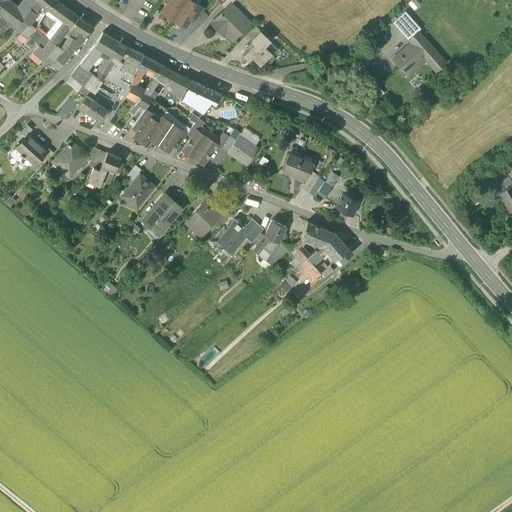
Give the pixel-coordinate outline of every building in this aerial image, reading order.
[(6,0),(0,0),(0,12),(4,16),(11,4),(6,0)] [(55,0),(34,0),(28,10),(25,15),(21,20),(27,23),(28,23),(29,24),(37,13),(34,11),(38,8),(45,13),(48,9),(55,0)] [(24,0),(21,4),(28,10),(34,0),(24,0)] [(78,17),(56,0),(55,0),(48,9),(64,21),(61,25),(67,32),(69,29),(70,29),(78,17)] [(168,0),(168,1),(161,12),(173,20),(185,0),(168,0)] [(189,0),(185,0),(173,20),(185,27),(192,16),(199,5),(189,0)] [(224,0),(220,5),(224,9),(230,4),(230,5),(234,0),(224,0)] [(25,15),(11,4),(4,16),(17,25),(21,20),(25,15)] [(224,9),(210,24),(217,31),(220,29),(232,41),(246,27),(241,22),(245,19),(230,5),(230,4),(224,9)] [(199,5),(192,16),(197,19),(204,9),(199,5)] [(4,16),(0,12),(0,26),(4,29),(10,25),(15,29),(17,25),(4,16)] [(405,12),(393,22),(407,39),(418,30),(420,28),(405,12)] [(92,26),(78,17),(70,29),(74,32),(70,37),(72,38),(75,33),(78,34),(80,31),(86,35),(92,26)] [(15,29),(20,33),(23,29),(27,23),(21,20),(17,25),(15,29)] [(29,24),(28,23),(27,23),(23,29),(31,34),(35,29),(29,24)] [(67,32),(61,25),(56,31),(63,37),(67,32)] [(255,26),(246,36),(250,40),(260,30),(255,26)] [(36,28),(35,28),(35,29),(31,34),(28,37),(34,42),(40,47),(47,38),(39,30),(36,28)] [(31,34),(23,29),(20,33),(21,33),(27,38),(28,37),(31,34)] [(254,44),(243,55),(248,59),(251,56),(260,65),(266,59),(269,63),(275,57),(264,46),(270,40),(260,30),(250,40),(254,44)] [(418,30),(407,39),(410,43),(392,59),(407,76),(414,69),(412,68),(426,56),(438,69),(446,62),(418,30)] [(56,31),(49,39),(56,45),(58,43),(63,37),(56,31)] [(78,34),(75,33),(72,38),(72,39),(63,50),(56,59),(63,64),(75,49),(76,50),(86,35),(80,31),(78,34)] [(118,42),(103,32),(94,45),(91,50),(96,55),(100,50),(110,55),(118,42)] [(47,38),(40,47),(49,56),(50,54),(56,45),(49,39),(47,38)] [(40,47),(34,42),(28,48),(43,61),(49,56),(40,47)] [(130,49),(118,42),(110,55),(108,58),(114,62),(117,64),(121,56),(125,58),(130,49)] [(56,45),(50,54),(53,56),(55,58),(56,59),(63,50),(59,47),(56,45)] [(143,55),(130,49),(125,58),(123,63),(121,67),(120,69),(124,71),(125,69),(133,74),(143,55)] [(143,55),(133,74),(132,83),(135,85),(141,73),(142,70),(145,72),(149,74),(155,61),(143,55)] [(86,56),(80,64),(86,69),(91,63),(88,61),(90,59),(86,56)] [(105,57),(98,70),(100,71),(106,75),(108,72),(110,70),(114,62),(108,58),(105,57)] [(154,78),(163,65),(155,61),(149,74),(154,78)] [(117,64),(114,62),(110,70),(111,71),(121,77),(124,71),(120,69),(121,67),(117,64)] [(86,69),(80,64),(71,74),(84,85),(92,74),(89,71),(86,69)] [(163,65),(154,78),(159,80),(168,85),(169,84),(175,72),(163,65)] [(125,69),(124,71),(121,77),(120,79),(131,85),(132,83),(133,74),(125,69)] [(357,80),(368,92),(379,82),(367,70),(357,80)] [(106,75),(100,71),(99,72),(96,77),(102,82),(106,75)] [(191,81),(175,72),(169,84),(184,92),(191,81)] [(93,75),(92,74),(84,85),(89,90),(95,93),(102,82),(96,77),(93,75)] [(159,80),(154,78),(147,87),(152,90),(159,80)] [(131,85),(120,79),(116,85),(123,88),(128,91),(131,85)] [(217,93),(191,81),(184,92),(181,97),(195,106),(191,112),(199,118),(211,101),(217,93)] [(145,91),(135,85),(132,83),(131,85),(128,91),(123,100),(122,103),(132,109),(136,102),(144,92),(145,91)] [(123,88),(118,97),(123,100),(128,91),(123,88)] [(144,92),(136,102),(141,105),(145,108),(153,97),(144,92)] [(221,96),(217,93),(211,101),(215,104),(221,96)] [(85,95),(77,107),(82,111),(84,109),(85,110),(93,100),(85,95)] [(106,109),(93,100),(85,110),(97,118),(99,120),(103,114),(106,109)] [(132,109),(130,111),(135,114),(141,105),(136,102),(132,109)] [(147,110),(134,128),(138,131),(148,116),(149,116),(152,113),(147,110)] [(99,120),(97,118),(93,124),(98,128),(107,116),(103,114),(99,120)] [(138,131),(134,137),(144,143),(148,138),(148,137),(158,122),(149,116),(148,116),(138,131)] [(172,123),(162,117),(158,122),(148,137),(148,138),(158,144),(172,123)] [(187,134),(192,137),(197,130),(200,126),(195,122),(187,134)] [(172,123),(158,144),(168,151),(179,135),(182,130),(172,123)] [(229,136),(227,139),(233,143),(239,135),(239,136),(241,133),(234,128),(229,136)] [(187,134),(182,130),(179,135),(183,138),(187,134)] [(192,137),(183,150),(193,157),(207,136),(197,130),(192,137)] [(229,136),(223,132),(220,138),(225,141),(227,139),(229,136)] [(46,149),(28,133),(16,146),(21,151),(20,153),(23,155),(33,164),(47,149),(46,149)] [(233,143),(227,152),(234,157),(234,156),(244,163),(250,154),(252,156),(258,148),(239,136),(239,135),(233,143)] [(207,136),(193,157),(202,164),(214,148),(217,143),(216,143),(207,136)] [(220,138),(216,143),(217,143),(214,148),(219,151),(225,141),(220,138)] [(68,144),(53,161),(69,176),(87,156),(87,155),(70,141),(69,143),(67,142),(66,143),(68,144)] [(94,146),(87,155),(87,156),(91,159),(100,149),(94,146)] [(47,149),(33,164),(31,166),(36,171),(53,152),(48,147),(46,149),(47,149)] [(107,152),(100,149),(91,159),(95,161),(93,166),(99,169),(101,165),(107,152)] [(99,169),(93,166),(87,180),(99,185),(101,180),(107,167),(114,170),(120,157),(107,151),(107,152),(101,165),(99,169)] [(312,162),(288,153),(281,170),(305,179),(312,162)] [(257,163),(249,175),(255,178),(262,167),(257,163)] [(140,169),(135,165),(126,175),(133,180),(139,174),(138,173),(140,169)] [(114,170),(107,167),(101,180),(108,184),(114,170)] [(312,172),(302,187),(308,192),(315,183),(319,176),(312,172)] [(133,180),(121,195),(136,208),(154,186),(139,173),(139,174),(133,180)] [(511,180),(509,176),(498,183),(503,190),(511,184),(511,180)] [(496,180),(490,184),(497,195),(499,193),(503,190),(498,183),(496,180)] [(320,186),(316,192),(324,197),(331,186),(331,185),(326,182),(324,181),(320,186)] [(315,183),(308,192),(314,196),(316,192),(320,186),(315,183)] [(511,184),(503,190),(499,193),(508,208),(510,206),(511,208),(511,184)] [(366,192),(353,186),(348,187),(347,190),(353,193),(351,196),(358,199),(354,206),(355,207),(355,208),(358,209),(366,192)] [(204,190),(196,199),(201,203),(206,198),(209,195),(204,190)] [(345,193),(343,192),(336,207),(347,212),(352,214),(355,208),(355,207),(354,206),(358,199),(345,193)] [(164,193),(149,211),(143,218),(159,232),(180,208),(164,193)] [(7,194),(2,200),(6,203),(11,197),(7,194)] [(496,241),(504,236),(499,229),(495,231),(471,196),(465,201),(487,234),(490,232),(496,241)] [(11,197),(6,203),(9,206),(14,200),(11,197)] [(201,203),(187,218),(202,232),(216,217),(221,211),(206,198),(201,203)] [(105,202),(91,219),(95,221),(109,204),(105,202)] [(347,212),(336,207),(333,212),(344,217),(347,212)] [(224,208),(221,211),(216,217),(221,222),(229,213),(224,208)] [(237,221),(234,217),(213,240),(219,246),(221,244),(229,251),(245,233),(247,231),(243,227),(237,221)] [(261,228),(251,218),(243,227),(247,231),(245,233),(250,239),(258,231),(261,228)] [(286,225),(271,219),(263,234),(256,243),(252,247),(264,258),(270,252),(262,245),(269,236),(278,241),(278,240),(281,236),(283,237),(284,234),(282,233),(286,225)] [(334,231),(307,220),(300,236),(305,238),(320,244),(334,232),(334,231)] [(258,231),(251,238),(256,243),(263,234),(258,231)] [(308,254),(306,256),(312,262),(321,254),(322,255),(327,250),(329,253),(343,241),(334,232),(320,244),(308,254)] [(278,241),(269,236),(262,245),(270,252),(264,258),(270,263),(290,246),(278,240),(278,241)] [(308,254),(300,245),(304,242),(305,238),(300,236),(290,246),(292,249),(290,250),(300,261),(306,256),(308,254)] [(343,241),(329,253),(334,259),(337,256),(341,261),(352,252),(343,241)] [(312,262),(306,256),(300,261),(297,264),(310,281),(320,271),(316,267),(312,262)] [(323,261),(316,267),(320,271),(327,266),(323,261)] [(327,266),(320,271),(325,276),(333,269),(329,264),(327,266)] [(296,281),(288,273),(282,278),(290,287),(296,281)] [(294,310),(289,304),(279,312),(284,319),(294,310)]
